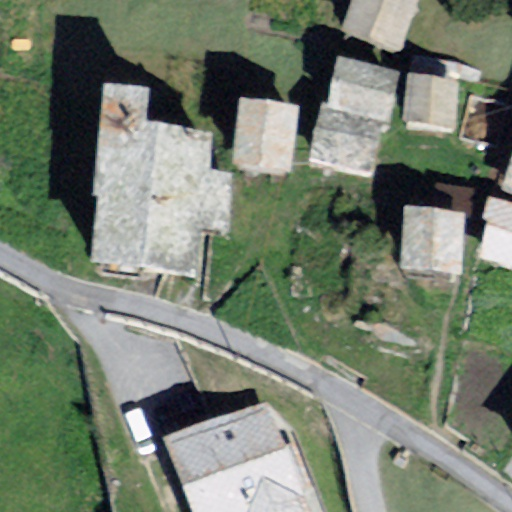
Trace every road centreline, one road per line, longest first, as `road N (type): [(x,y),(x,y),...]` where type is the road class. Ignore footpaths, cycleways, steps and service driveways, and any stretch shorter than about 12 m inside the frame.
road 1 (residential): [(365,402),(176,323),(56,287),(0,254)]
road 2 (residential): [(511,511),(365,402)]
